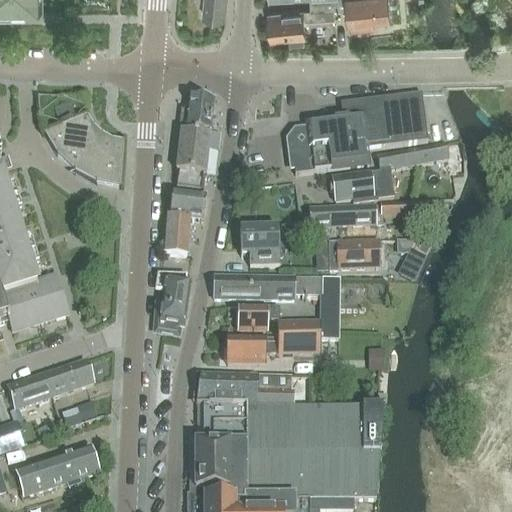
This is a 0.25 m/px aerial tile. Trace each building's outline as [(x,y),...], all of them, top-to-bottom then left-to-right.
[(0,0),(0,13),(24,13),(24,7),(40,7),(39,0),(0,0)] [(225,21),(227,0),(204,0),(203,18),(225,21)] [(340,10),(339,0),(268,0),(269,2),(306,0),(310,0),(311,11),(311,12),(334,10),(340,10)] [(339,0),(340,10),(347,10),(348,26),(350,26),(350,33),(375,32),(374,22),(392,21),(390,0),(339,0)] [(306,37),(305,26),(335,24),(335,20),(334,20),(334,10),(311,12),(311,11),(293,11),(269,14),(272,40),(289,39),(289,46),(304,45),(303,37),(306,37)] [(294,178),(331,174),(367,169),(365,152),(426,144),(420,96),(340,107),(342,121),(309,126),(312,151),(291,153),(294,178)] [(210,135),(214,105),(190,102),(188,111),(181,110),(178,130),(210,135)] [(59,127),(75,121),(69,107),(53,113),(59,127)] [(120,190),(123,145),(120,145),(117,144),(112,143),(107,141),(104,140),(101,138),(98,135),(97,134),(94,132),(93,129),(90,126),(90,125),(88,122),(86,119),(45,136),(57,157),(74,174),(96,185),(120,190)] [(205,178),(209,138),(180,135),(176,174),(179,175),(177,191),(200,193),(202,177),(205,178)] [(376,158),(379,176),(448,162),(444,146),(376,158)] [(389,174),(379,176),(332,181),(335,206),(352,204),(352,208),(379,205),(378,203),(393,201),(389,174)] [(0,327),(8,324),(12,335),(68,317),(56,279),(35,285),(1,175),(0,175),(0,327)] [(164,243),(187,245),(189,222),(202,223),(205,199),(173,194),(170,219),(166,219),(164,243)] [(381,221),(432,219),(431,205),(380,208),(381,221)] [(310,231),(375,228),(375,211),(309,212),(310,231)] [(278,270),(277,231),(239,232),(240,260),(248,260),(249,271),(278,270)] [(187,245),(164,243),(163,257),(186,259),(187,245)] [(416,243),(410,255),(420,261),(426,249),(416,243)] [(379,271),(378,244),(329,246),(329,257),(337,256),(338,273),(379,271)] [(328,275),(327,245),(316,246),(317,275),(328,275)] [(181,340),(186,310),(189,286),(185,285),(185,283),(161,279),(159,292),(162,293),(157,337),(181,340)] [(319,299),(318,342),(337,342),(338,282),(322,282),(214,280),(214,303),(294,304),(294,299),(319,299)] [(278,322),(278,312),(238,311),(238,336),(266,336),(266,322),(278,322)] [(318,342),(318,324),(276,325),(276,342),(318,342)] [(319,342),(227,342),(227,368),(264,368),(264,357),(277,357),(277,358),(318,357),(319,342)] [(385,353),(370,353),(370,373),(385,373),(385,353)] [(46,377),(54,401),(93,388),(85,364),(46,377)] [(14,413),(54,401),(46,377),(7,390),(14,413)] [(199,407),(310,408),(310,379),(199,379),(196,408),(199,407)] [(92,406),(79,411),(83,424),(96,419),(92,406)] [(353,511),(353,502),(375,502),(384,408),(310,408),(199,407),(200,471),(194,471),(194,511),(353,511)] [(0,459),(26,450),(18,426),(20,425),(17,417),(11,419),(13,427),(0,431),(0,459)] [(36,433),(41,444),(56,439),(52,427),(36,433)] [(68,489),(79,486),(78,482),(98,476),(89,450),(14,475),(23,501),(68,486),(68,489)]
